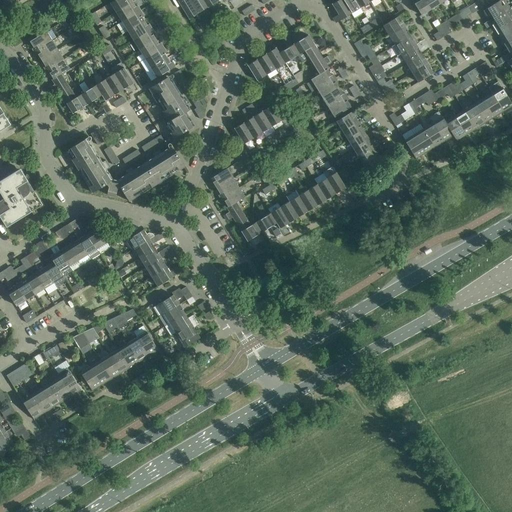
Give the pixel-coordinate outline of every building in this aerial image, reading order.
[(0,0),(0,4),(4,10),(20,0),(0,0)] [(113,0),(110,2),(116,12),(133,2),(131,0),(113,0)] [(178,0),(177,0),(189,19),(198,13),(190,0),(178,0)] [(208,7),(203,0),(190,0),(198,13),(208,7)] [(338,14),(333,18),(336,23),(351,14),(342,0),(338,0),(332,4),(338,14)] [(360,8),(355,0),(342,0),(351,14),(360,8)] [(431,9),(425,0),(411,0),(421,15),(431,9)] [(425,0),(431,9),(440,3),(438,0),(425,0)] [(509,8),(504,0),(499,0),(483,10),(489,20),(509,8)] [(135,6),(133,2),(116,12),(122,21),(140,10),(137,5),(135,6)] [(400,4),(398,5),(395,7),(399,12),(404,9),(400,4)] [(245,16),(255,10),(251,5),(242,11),(245,16)] [(225,14),(230,10),(227,6),(222,9),(225,14)] [(467,15),(472,13),(468,7),(459,13),(465,23),(470,20),(467,15)] [(489,20),(483,23),(486,28),(492,25),(495,29),(510,20),(511,18),(511,11),(509,8),(489,20)] [(140,10),(122,21),(128,31),(144,20),(142,16),(143,15),(140,10)] [(382,22),(387,19),(384,14),(379,17),(382,22)] [(453,24),(458,21),(455,15),(450,19),(453,24)] [(383,25),(389,35),(405,25),(399,16),(383,25)] [(160,17),(155,20),(158,25),(163,22),(160,17)] [(451,32),(448,27),(453,24),(450,19),(440,25),(446,35),(451,32)] [(147,25),(144,20),(128,31),(134,40),(152,29),(149,24),(147,25)] [(501,39),(511,31),(511,22),(510,20),(495,29),(501,39)] [(75,27),(72,21),(67,25),(70,30),(75,27)] [(163,22),(158,25),(161,30),(166,27),(163,22)] [(363,34),(368,30),(365,25),(360,29),(363,34)] [(405,25),(389,35),(395,44),(410,35),(405,25)] [(155,33),(152,29),(134,40),(139,49),(156,39),(153,34),(155,33)] [(32,48),(34,52),(52,41),(46,31),(29,41),(33,47),(32,48)] [(437,40),(442,37),(439,31),(433,35),(437,40)] [(506,48),(511,44),(511,31),(501,39),(506,48)] [(288,33),(283,37),(286,42),(291,38),(288,33)] [(294,44),(300,54),(305,50),(308,56),(318,50),(308,35),(294,44)] [(395,44),(391,47),(397,56),(401,54),(416,44),(410,35),(395,44)] [(156,39),(139,49),(145,59),(163,47),(160,42),(159,43),(156,39)] [(87,45),(84,40),(79,43),(82,48),(87,45)] [(177,45),(174,40),(169,44),(172,48),(177,45)] [(360,40),(354,44),(360,53),(365,50),(370,47),(367,42),(363,45),(360,40)] [(58,50),(52,41),(34,52),(36,55),(38,54),(41,60),(58,50)] [(285,63),(300,54),(294,44),(279,53),(285,63)] [(401,54),(407,63),(422,54),(416,44),(401,54)] [(100,50),(101,52),(103,55),(108,52),(105,47),(100,50)] [(166,52),(163,47),(145,59),(151,68),(168,58),(165,53),(166,52)] [(365,50),(360,53),(362,58),(363,58),(367,55),(370,60),(376,56),(373,51),(370,47),(365,50)] [(279,53),(276,48),(266,54),(276,69),(285,63),(279,53)] [(43,67),(46,70),(64,59),(58,50),(41,60),(45,66),(43,67)] [(323,58),(318,50),(308,56),(319,74),(328,69),(329,68),(326,64),(332,60),(328,55),(323,58)] [(186,59),(183,54),(178,57),(181,63),(186,59)] [(257,59),(266,75),(276,69),(266,54),(257,59)] [(407,63),(412,72),(428,63),(422,54),(407,63)] [(370,60),(373,65),(379,61),(376,56),(370,60)] [(151,68),(157,77),(175,66),(172,61),(170,62),(168,58),(151,68)] [(496,67),(502,64),(499,58),(493,62),(496,67)] [(49,73),(53,79),(62,74),(70,69),(64,59),(46,70),(48,74),(49,73)] [(257,59),(247,65),(257,81),(266,75),(257,59)] [(486,61),(481,64),(485,70),(488,74),(492,72),(486,61)] [(111,68),(114,73),(124,89),(133,83),(121,62),(111,68)] [(412,72),(418,82),(434,72),(428,63),(412,72)] [(481,64),(476,68),(480,73),(482,78),(488,74),(485,70),(481,64)] [(345,71),(342,66),(337,69),(340,74),(345,71)] [(476,68),(471,71),(475,77),(480,73),(476,68)] [(186,79),(180,69),(175,72),(181,82),(186,79)] [(312,80),(306,83),(312,92),(317,89),(335,77),(333,74),(331,75),(328,69),(319,74),(311,79),(312,80)] [(298,83),(302,81),(302,70),(293,76),(298,83)] [(115,94),(124,89),(114,73),(105,79),(115,94)] [(374,76),(377,81),(383,78),(380,73),(374,76)] [(54,84),(49,87),(52,93),(58,89),(63,98),(73,91),(62,74),(53,79),(51,79),(54,84)] [(167,77),(149,89),(167,117),(171,114),(173,118),(165,124),(174,138),(192,127),(184,113),(188,111),(178,95),(184,91),(179,84),(174,88),(167,77)] [(335,77),(317,89),(323,98),(339,88),(335,82),(337,81),(335,77)] [(383,78),(377,81),(383,91),(389,87),(393,84),(390,80),(386,82),(383,78)] [(102,95),(105,100),(115,94),(105,79),(95,85),(102,95)] [(460,84),(464,89),(469,86),(465,81),(460,84)] [(289,89),(285,84),(280,87),(283,92),(289,89)] [(389,87),(383,91),(386,96),(391,93),(393,97),(399,94),(396,89),(393,84),(389,87)] [(460,84),(455,87),(459,93),(464,89),(460,84)] [(95,85),(81,94),(87,104),(102,95),(95,85)] [(503,111),(511,105),(511,103),(501,87),(492,93),(503,111)] [(300,88),(296,91),(300,98),(305,96),(300,88)] [(339,88),(323,98),(328,107),(346,96),(344,93),(343,94),(339,88)] [(439,91),(442,97),(448,93),(444,88),(439,91)] [(279,95),(276,90),(271,93),(274,98),(279,95)] [(360,95),(357,90),(352,93),(355,98),(360,95)] [(72,113),(87,104),(81,94),(76,97),(73,91),(63,98),(72,113)] [(439,91),(434,94),(437,100),(442,97),(439,91)] [(482,99),(494,117),(503,111),(492,93),(482,99)] [(205,116),(204,114),(199,106),(202,105),(196,95),(191,98),(196,108),(194,109),(200,119),(205,116)] [(417,98),(421,104),(426,100),(422,95),(417,98)] [(346,96),(328,107),(334,117),(351,107),(347,100),(349,99),(346,96)] [(417,98),(412,101),(416,107),(421,104),(417,98)] [(473,104),(484,123),(494,117),(482,99),(473,104)] [(121,105),(118,100),(113,103),(116,108),(121,105)] [(464,110),(475,129),(484,123),(473,104),(464,110)] [(278,115),(272,105),(262,111),(272,126),(287,117),(284,112),(278,115)] [(108,106),(103,109),(106,114),(111,111),(108,106)] [(0,130),(11,124),(0,107),(0,130)] [(454,116),(466,134),(475,129),(464,110),(454,116)] [(272,126),(262,111),(253,117),(262,132),(272,126)] [(342,131),(358,121),(352,111),(336,121),(342,131)] [(407,111),(401,114),(405,120),(410,117),(407,111)] [(456,140),(457,140),(466,134),(454,116),(451,111),(442,117),(445,122),(453,135),(456,140)] [(395,126),(405,120),(401,114),(397,117),(394,112),(389,116),(395,126)] [(363,117),(366,122),(371,119),(368,114),(363,117)] [(262,132),(253,117),(244,123),(253,138),(262,132)] [(445,122),(442,117),(433,123),(444,141),(453,135),(445,122)] [(363,130),(358,121),(342,131),(348,140),(363,130)] [(253,138),(244,123),(234,129),(244,144),(253,138)] [(423,128),(435,147),(444,141),(433,123),(423,128)] [(380,133),(377,128),(372,131),(375,136),(380,133)] [(414,134),(425,152),(435,147),(423,128),(414,134)] [(104,141),(97,131),(97,130),(91,133),(98,145),(104,141)] [(354,149),(369,140),(363,130),(348,140),(354,149)] [(414,134),(404,140),(416,158),(425,152),(414,134)] [(145,152),(164,141),(160,135),(142,147),(145,152)] [(114,183),(112,182),(111,182),(104,171),(110,167),(106,160),(100,164),(85,139),(69,149),(75,158),(72,160),(78,170),(81,168),(92,186),(89,187),(92,193),(106,184),(108,187),(107,193),(108,195),(111,196),(114,183)] [(375,149),(369,140),(354,149),(360,158),(375,149)] [(119,161),(110,146),(104,150),(114,165),(119,161)] [(128,176),(117,183),(114,183),(111,196),(114,196),(116,195),(117,189),(120,187),(129,201),(134,198),(133,195),(150,184),(152,187),(162,181),(160,178),(178,167),(179,170),(185,166),(173,148),(163,155),(159,149),(152,154),(156,159),(135,172),(132,166),(125,171),(128,176)] [(141,155),(137,149),(122,159),(126,165),(141,155)] [(366,168),(381,159),(375,149),(360,158),(366,168)] [(323,150),(318,153),(321,158),(326,155),(323,150)] [(248,155),(243,159),(246,163),(251,160),(248,155)] [(42,204),(20,168),(0,180),(0,216),(6,227),(42,204)] [(227,168),(210,179),(209,179),(211,183),(213,182),(216,188),(233,178),(227,168)] [(294,168),(285,174),(288,179),(297,173),(294,168)] [(336,172),(327,178),(336,193),(345,187),(336,172)] [(259,174),(254,177),(257,182),(262,179),(259,174)] [(218,195),(220,198),(239,187),(233,178),(216,188),(220,194),(218,195)] [(327,199),(336,193),(327,178),(317,184),(327,199)] [(317,205),(327,199),(317,184),(308,190),(317,205)] [(224,201),(228,206),(236,202),(245,197),(239,187),(220,198),(223,202),(224,201)] [(308,190),(298,196),(308,211),(317,205),(308,190)] [(295,191),(286,197),(289,201),(298,217),(308,211),(298,196),(295,191)] [(289,223),(298,217),(289,201),(279,207),(289,223)] [(247,220),(236,202),(228,206),(226,207),(229,212),(224,215),(227,221),(232,217),(238,226),(247,220)] [(277,203),(267,209),(270,213),(276,223),(280,229),(289,223),(279,207),(277,203)] [(262,232),(276,223),(270,213),(256,222),(262,232)] [(86,219),(85,219),(89,225),(94,222),(91,216),(90,216),(86,219)] [(74,220),(69,223),(72,229),(78,226),(74,220)] [(247,241),(262,232),(256,222),(251,225),(247,220),(238,226),(247,241)] [(69,223),(64,227),(67,233),(72,229),(69,223)] [(87,229),(86,230),(100,253),(110,247),(109,246),(97,227),(89,232),(87,229)] [(134,249),(154,236),(153,234),(149,233),(146,234),(143,229),(128,239),(129,240),(128,241),(127,242),(128,243),(130,247),(131,248),(132,248),(133,247),(134,249)] [(88,254),(91,259),(100,253),(86,230),(78,235),(80,238),(78,239),(88,254)] [(158,241),(163,237),(160,232),(154,236),(157,241),(158,241)] [(58,237),(53,240),(56,245),(62,242),(58,236),(58,237)] [(152,244),(157,241),(154,236),(134,249),(140,258),(155,248),(152,244)] [(78,260),(88,254),(78,239),(69,245),(78,260)] [(48,242),(48,243),(51,249),(56,245),(53,240),(48,242)] [(115,242),(109,246),(110,247),(112,251),(118,248),(115,242)] [(58,248),(56,245),(51,249),(54,254),(50,256),(63,276),(72,271),(60,250),(58,248)] [(81,265),(78,260),(69,245),(60,250),(72,271),(81,265)] [(163,249),(163,250),(166,254),(172,251),(169,246),(163,249)] [(39,248),(34,251),(38,257),(43,254),(39,248)] [(146,267),(161,258),(166,254),(163,250),(158,253),(155,248),(140,258),(146,267)] [(34,251),(29,254),(33,260),(38,257),(34,251)] [(169,260),(175,256),(172,251),(166,254),(169,260)] [(65,280),(63,276),(50,256),(51,258),(46,261),(48,264),(44,267),(53,282),(56,286),(65,280)] [(146,267),(151,277),(167,267),(161,258),(146,267)] [(40,260),(35,264),(39,270),(35,273),(44,288),(53,282),(44,267),(40,260)] [(23,264),(18,267),(22,273),(27,270),(23,264)] [(180,265),(174,268),(178,274),(184,270),(180,265)] [(14,270),(13,270),(17,276),(22,273),(18,267),(14,270)] [(157,286),(178,274),(174,268),(169,271),(167,267),(151,277),(157,286)] [(122,269),(117,272),(120,277),(126,274),(122,269)] [(35,294),(44,288),(35,273),(25,279),(35,294)] [(16,285),(26,300),(35,294),(25,279),(16,285)] [(75,286),(70,288),(74,293),(83,288),(79,283),(75,286)] [(16,306),(26,300),(16,285),(6,291),(16,306)] [(186,286),(182,289),(180,290),(184,295),(189,292),(186,286)] [(161,302),(152,308),(158,317),(159,317),(179,304),(176,300),(184,295),(180,290),(179,288),(172,293),(173,295),(161,302)] [(192,296),(186,300),(190,305),(195,301),(192,296)] [(204,302),(198,305),(201,311),(207,307),(204,302)] [(185,314),(179,304),(159,317),(165,326),(166,325),(185,314)] [(131,309),(122,313),(127,321),(137,315),(136,314),(133,309),(131,309)] [(22,316),(27,323),(36,317),(32,310),(22,316)] [(210,311),(204,315),(207,320),(213,316),(210,311)] [(172,335),(176,332),(196,320),(193,315),(188,318),(185,314),(166,325),(172,335)] [(112,318),(102,323),(105,327),(109,333),(118,328),(112,318)] [(196,320),(176,332),(185,347),(200,337),(194,328),(199,324),(196,320)] [(102,323),(92,327),(96,333),(105,327),(102,323)] [(143,325),(133,331),(137,337),(149,356),(155,352),(154,351),(158,349),(143,325)] [(99,338),(96,333),(92,327),(82,332),(89,343),(99,338)] [(79,349),(79,348),(89,343),(82,332),(72,337),(79,349)] [(137,337),(128,343),(139,361),(143,359),(148,356),(149,356),(137,337)] [(139,361),(128,343),(118,349),(129,365),(134,362),(135,363),(139,361)] [(55,346),(50,348),(54,354),(60,351),(56,345),(56,344),(55,346)] [(123,369),(129,365),(118,349),(109,354),(120,373),(124,370),(123,369)] [(71,350),(65,353),(69,359),(74,355),(72,352),(71,350)] [(109,354),(99,360),(111,379),(117,375),(120,373),(109,354)] [(165,360),(161,355),(156,358),(159,364),(165,360)] [(67,360),(54,365),(57,372),(69,367),(67,360)] [(90,366),(101,384),(105,382),(105,383),(111,379),(99,360),(90,366)] [(152,361),(146,364),(150,370),(155,366),(152,361)] [(22,365),(16,368),(23,379),(32,374),(25,363),(22,365)] [(101,384),(90,366),(80,372),(91,389),(97,385),(98,386),(101,384)] [(16,368),(6,374),(13,385),(23,379),(16,368)] [(67,368),(58,374),(60,377),(71,395),(81,389),(69,371),(67,368)] [(51,383),(61,400),(67,396),(68,398),(71,395),(60,377),(57,372),(47,378),(51,383)] [(146,372),(141,376),(144,381),(149,378),(146,372)] [(124,378),(119,382),(122,387),(127,384),(124,378)] [(137,378),(131,382),(135,387),(140,384),(137,378)] [(61,400),(51,383),(41,389),(52,407),(56,405),(55,403),(61,400)] [(52,407),(41,389),(32,395),(42,411),(48,408),(49,409),(52,407)] [(32,395),(22,401),(34,419),(38,417),(37,415),(42,411),(32,395)] [(7,398),(1,402),(4,407),(10,404),(7,398)] [(74,401),(69,404),(73,410),(78,407),(74,401)] [(61,409),(56,412),(59,418),(61,417),(64,415),(61,409)] [(56,412),(51,416),(54,421),(59,418),(56,412)] [(11,415),(5,419),(8,424),(14,420),(11,415)] [(14,420),(8,424),(12,429),(17,425),(14,420)] [(0,428),(0,441),(9,436),(12,434),(10,431),(7,433),(3,427),(0,428)] [(27,431),(21,435),(24,440),(30,436),(27,431)] [(9,436),(0,441),(0,455),(15,446),(9,436)]
